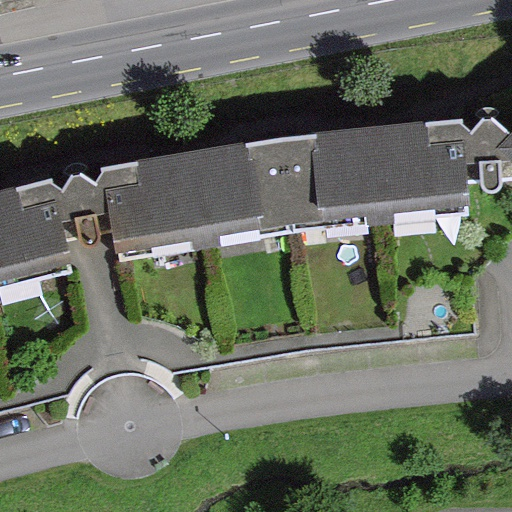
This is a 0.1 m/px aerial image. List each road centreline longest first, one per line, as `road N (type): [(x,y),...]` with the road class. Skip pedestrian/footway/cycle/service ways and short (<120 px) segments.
road 1 (residential): [(511,379),(253,402),(0,464)]
road 2 (secondary): [(0,75),(385,0)]
